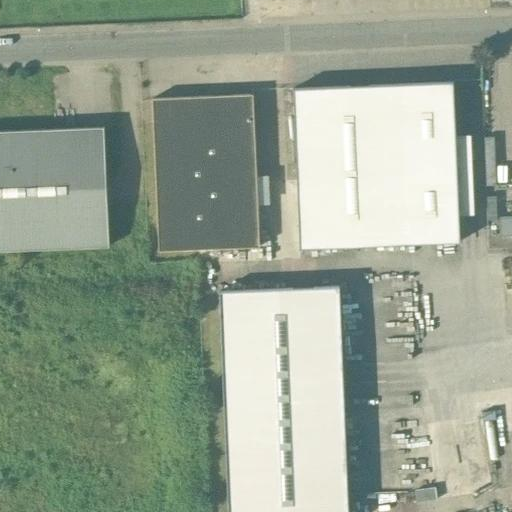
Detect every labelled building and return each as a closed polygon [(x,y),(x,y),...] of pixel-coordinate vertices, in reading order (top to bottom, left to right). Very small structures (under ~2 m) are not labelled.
[(453,82),(293,88),(300,249),(305,248),(460,242),(453,82)] [(253,94),(152,98),(159,250),(259,246),(253,94)] [(104,127),(0,130),(0,250),(109,246),(104,127)] [(497,214),(498,234),(511,233),(511,208),(496,210),(495,194),(487,194),(488,215),(497,214)] [(348,511),(341,286),(219,290),(226,511),(348,511)]
